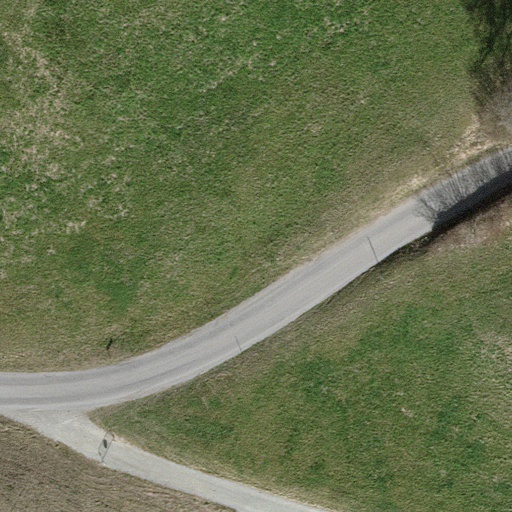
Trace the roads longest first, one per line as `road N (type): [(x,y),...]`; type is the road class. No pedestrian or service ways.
road 1 (residential): [(0,394),(36,396),(156,372),(254,322),(511,162)]
road 2 (track): [(36,396),(89,439),(329,511)]
